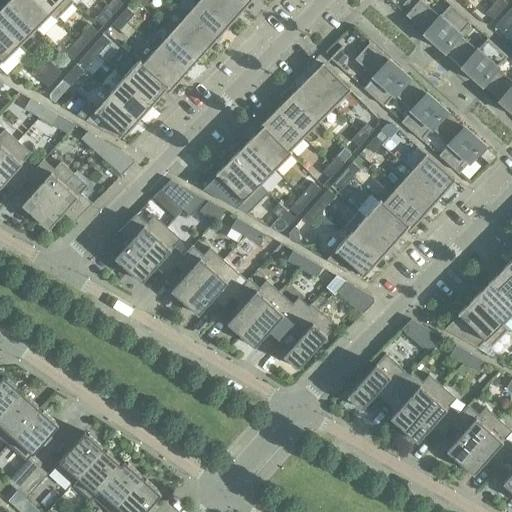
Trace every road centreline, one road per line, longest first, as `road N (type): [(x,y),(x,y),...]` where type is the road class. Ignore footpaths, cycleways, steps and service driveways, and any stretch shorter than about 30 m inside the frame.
road 1 (residential): [(56,269),(326,0)]
road 2 (residential): [(296,408),(511,192)]
road 3 (residential): [(296,408),(56,269)]
road 4 (residential): [(0,335),(223,489)]
road 5 (residential): [(473,511),(296,408)]
